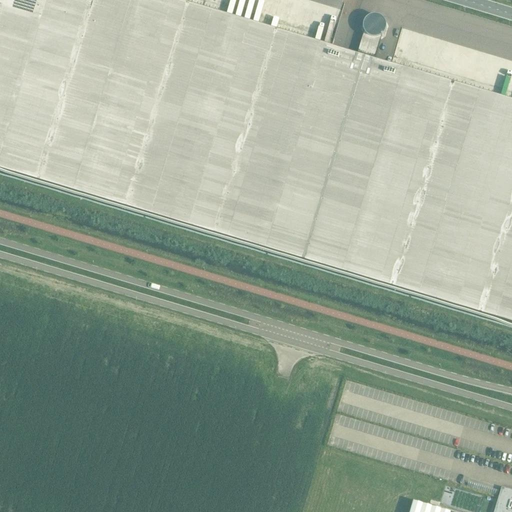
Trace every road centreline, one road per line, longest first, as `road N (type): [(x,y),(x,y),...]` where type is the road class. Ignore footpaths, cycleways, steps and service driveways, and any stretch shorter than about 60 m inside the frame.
road 1 (tertiary): [(0,255),(511,407)]
road 2 (tertiary): [(511,391),(0,242)]
